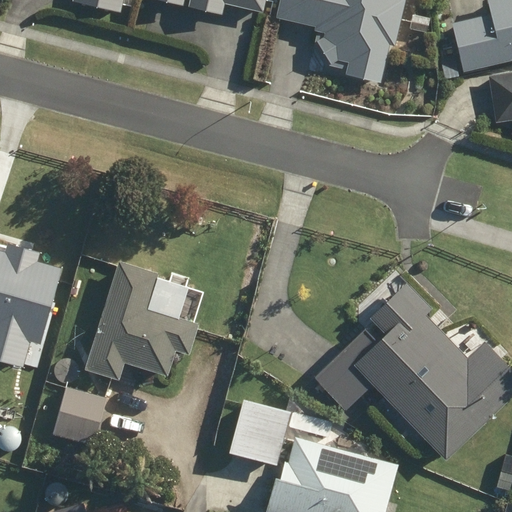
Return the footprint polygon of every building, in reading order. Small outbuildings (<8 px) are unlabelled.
[(78,0),(126,12),(128,0),(78,0)] [(169,0),(189,5),(189,0),(194,0),(193,6),(228,14),(231,3),(268,12),(271,0),(169,0)] [(285,0),(281,16),(320,25),(319,30),(330,32),(330,35),(320,35),(318,47),(327,64),(350,69),(349,74),(385,82),(395,43),(401,45),(411,0),(285,0)] [(457,21),(467,71),(511,60),(511,0),(492,0),(497,12),(457,21)] [(511,71),(492,75),(500,122),(511,120),(511,71)] [(146,309),(156,275),(117,263),(83,371),(117,381),(122,364),(166,377),(174,352),(187,356),(197,325),(146,309)] [(424,315),(429,310),(406,285),(369,319),(372,322),(315,377),(345,411),(371,384),(443,461),(511,396),(511,373),(483,343),(465,359),(424,315)] [(66,383),(70,382),(73,381),(76,378),(78,374),(78,370),(77,366),(75,363),(71,361),(68,360),(64,360),(60,361),(57,363),(55,367),(54,370),(55,374),(56,377),(59,380),(62,382),(66,383)] [(65,389),(51,436),(90,448),(104,401),(65,389)] [(281,463),(296,410),(250,398),(235,451),(281,463)] [(9,450),(13,450),(17,448),(19,445),(21,442),(21,438),(20,434),(18,431),(15,428),(11,427),(7,427),(4,429),(1,431),(0,432),(0,445),(2,448),(5,450),(9,450)] [(276,479),(267,511),(385,511),(399,465),(295,437),(288,462),(285,462),(280,480),(276,479)]
